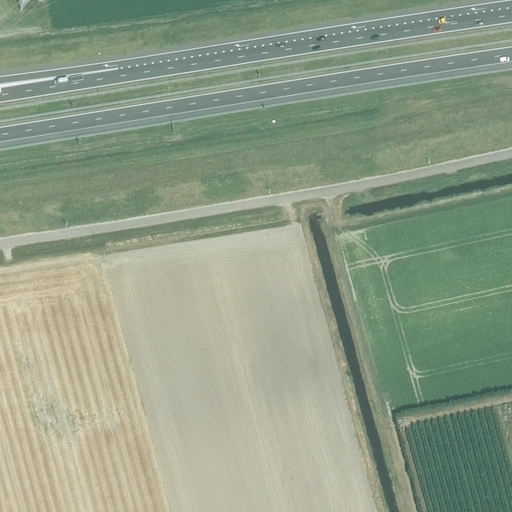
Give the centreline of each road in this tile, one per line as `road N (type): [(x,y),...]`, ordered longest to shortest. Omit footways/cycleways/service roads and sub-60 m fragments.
road 1 (unclassified): [(511,156),(0,245)]
road 2 (motorway): [(0,135),(511,58)]
road 3 (motorway): [(511,15),(119,76)]
road 4 (motorway): [(119,76),(0,95)]
